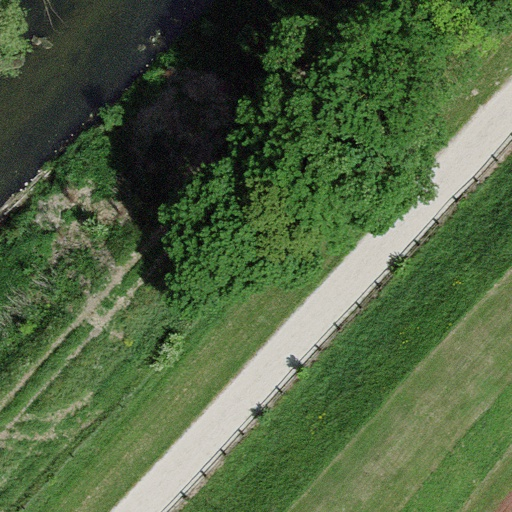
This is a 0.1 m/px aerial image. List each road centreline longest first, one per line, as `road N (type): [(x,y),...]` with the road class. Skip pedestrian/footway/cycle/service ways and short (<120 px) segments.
road 1 (track): [(0,422),(375,0)]
road 2 (track): [(511,105),(139,511)]
